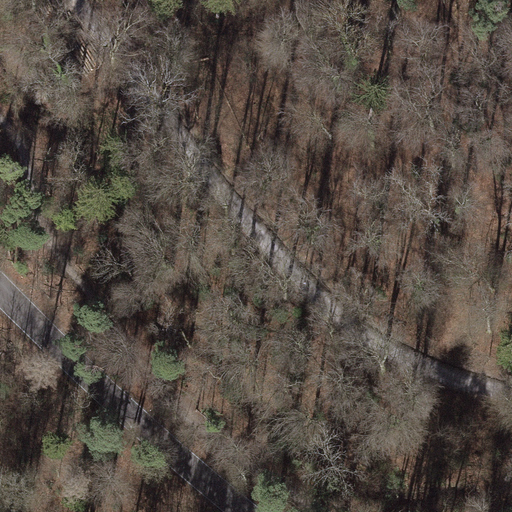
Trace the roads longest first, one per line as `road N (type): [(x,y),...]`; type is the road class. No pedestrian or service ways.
road 1 (track): [(89,0),(279,265),(410,361),(511,393)]
road 2 (track): [(323,511),(137,349),(32,205),(14,129),(0,120)]
road 3 (residential): [(244,511),(125,415),(0,287)]
